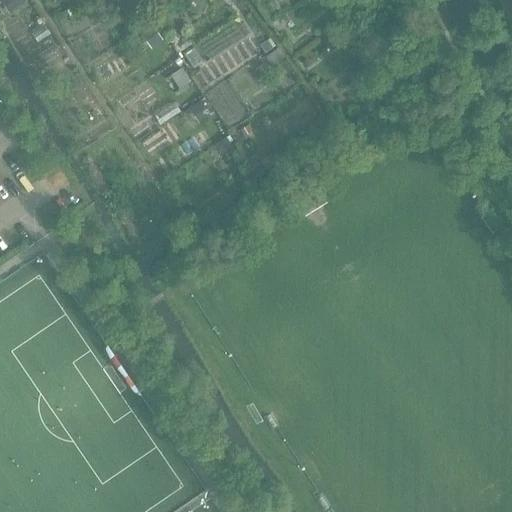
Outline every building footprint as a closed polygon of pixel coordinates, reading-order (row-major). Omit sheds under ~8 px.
[(23,0),(0,0),(0,1),(8,13),(25,2),(23,0)] [(116,6),(111,0),(97,0),(106,13),(116,6)] [(349,37),(362,29),(355,19),(342,27),(349,37)] [(150,26),(140,34),(150,48),(161,41),(150,26)] [(387,60),(379,49),(365,58),(372,69),(387,60)] [(265,57),(272,66),(282,59),(276,50),(265,57)] [(61,52),(52,59),(60,72),(70,66),(61,52)] [(179,90),(191,83),(182,68),(170,76),(179,90)] [(68,97),(76,110),(88,102),(80,89),(68,97)] [(199,102),(189,109),(198,122),(208,116),(199,102)] [(236,152),(226,138),(216,145),(225,159),(236,152)]
